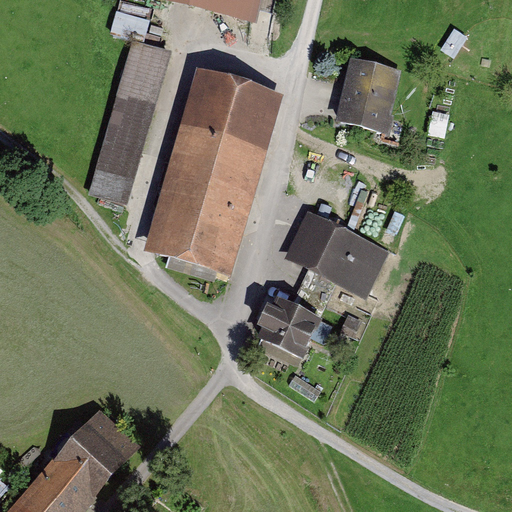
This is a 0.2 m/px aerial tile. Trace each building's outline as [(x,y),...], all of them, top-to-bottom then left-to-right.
[(267,0),(148,0),(262,26),(267,0)] [(113,36),(146,44),(152,20),(119,12),(113,36)] [(131,209),(175,59),(134,47),(90,197),(131,209)] [(405,77),(355,65),(340,129),(390,141),(405,77)] [(283,102),(200,78),(149,255),(172,261),(169,272),(215,285),(218,274),(232,278),(283,102)] [(394,256),(311,216),(288,261),(372,302),(394,256)] [(263,344),(259,353),(305,373),(324,332),(280,313),(276,322),(269,319),(259,342),(263,344)] [(88,511),(147,446),(109,414),(64,466),(54,458),(6,511),(88,511)]
